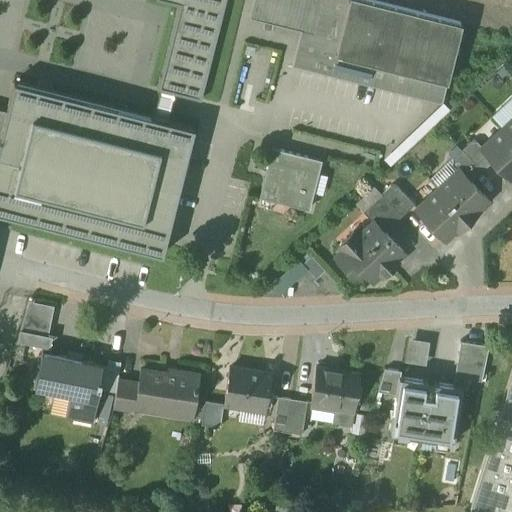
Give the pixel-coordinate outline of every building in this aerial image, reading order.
[(158,0),(179,5),(157,89),(160,90),(166,91),(173,93),(201,100),(225,0),(158,0)] [(254,0),(250,18),(299,30),(316,34),(324,0),(254,0)] [(462,24),(366,0),(324,0),(316,34),(299,30),(291,67),(442,103),(462,24)] [(194,128),(14,82),(6,111),(0,136),(0,213),(162,255),(194,128)] [(511,117),(505,124),(505,127),(503,129),(511,138),(511,117)] [(511,138),(503,129),(483,148),(482,149),(493,161),(510,179),(511,176),(511,138)] [(483,148),(477,141),(471,141),(462,150),(482,172),(493,161),(482,149),(483,148)] [(321,161),(272,148),(266,173),(270,174),(269,177),(269,179),(264,178),(260,197),(309,210),(321,161)] [(482,172),(462,150),(452,158),(452,164),(458,171),(459,170),(471,182),(482,172)] [(471,182),(459,170),(458,171),(438,190),(468,221),(474,216),(472,214),(487,200),(471,182)] [(414,205),(396,186),(391,186),(381,195),(402,216),(414,205)] [(468,221),(438,190),(426,201),(426,206),(419,212),(445,239),(460,225),(462,227),(468,221)] [(402,216),(381,195),(363,212),(373,222),(374,221),(384,233),(402,216)] [(373,222),(357,237),(353,232),(339,246),(343,250),(336,257),(357,280),(364,273),(373,281),(381,274),(382,275),(397,261),(396,259),(403,252),(384,233),(374,221),(373,222)] [(50,345),(57,305),(28,300),(21,340),(50,345)] [(431,339),(410,337),(408,357),(428,360),(431,339)] [(461,341),(453,385),(462,387),(462,389),(467,389),(469,379),(482,381),(488,345),(461,341)] [(105,351),(101,376),(116,378),(121,346),(107,344),(105,351)] [(81,361),(43,353),(42,352),(35,389),(70,396),(66,417),(92,423),(99,388),(100,381),(99,381),(102,365),(102,364),(82,360),(81,361)] [(359,374),(316,367),(311,401),(335,405),(335,410),(353,413),(359,374)] [(271,375),(229,368),(224,404),(205,401),(201,425),(213,427),(212,429),(214,429),(214,427),(220,428),(223,406),(265,413),(271,375)] [(401,371),(385,368),(377,392),(396,394),(398,377),(401,377),(401,371)] [(176,375),(140,369),(136,397),(171,403),(169,415),(192,418),(199,374),(176,370),(176,375)] [(511,511),(511,375),(468,511),(499,511),(501,511),(511,511)] [(396,394),(390,432),(453,442),(462,389),(462,387),(453,385),(401,377),(398,377),(396,394)] [(133,386),(117,383),(116,392),(113,408),(129,411),(133,386)] [(292,400),(278,398),(273,431),(287,433),(292,400)] [(306,403),(292,400),(287,433),(301,435),(306,403)] [(335,405),(311,401),(311,406),(312,407),(311,412),(314,412),(320,417),(320,420),(333,422),(335,410),(335,405)]
